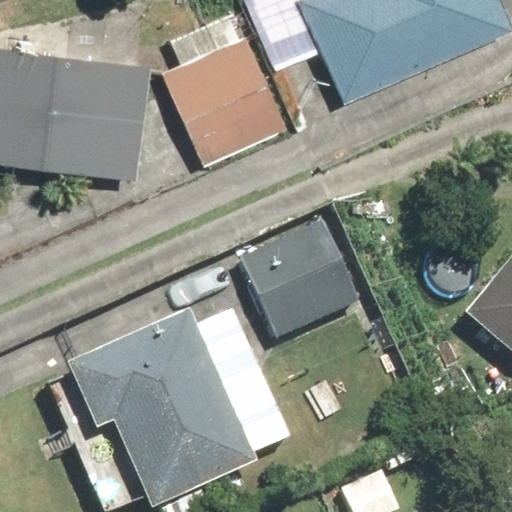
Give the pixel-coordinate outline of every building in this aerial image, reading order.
[(511,13),(505,0),(300,0),(346,99),(511,23),(511,13)] [(282,129),(240,36),(161,71),(203,164),(282,129)] [(153,56),(0,37),(0,154),(139,171),(153,56)] [(329,231),(243,264),(272,340),(358,307),(329,231)] [(511,254),(464,313),(511,352),(511,254)] [(195,328),(188,312),(65,368),(93,431),(112,422),(151,508),(255,461),(252,453),(290,436),(233,311),(195,328)]
